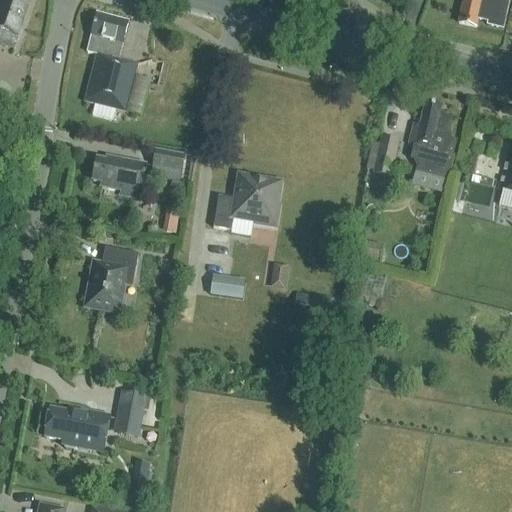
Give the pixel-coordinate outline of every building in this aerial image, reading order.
[(0,32),(18,39),(30,2),(25,0),(1,0),(0,3),(0,32)] [(460,0),(460,1),(464,2),(459,24),(475,27),(476,21),(487,23),(486,28),(502,32),(510,0),(460,0)] [(84,102),(83,104),(94,107),(92,117),(112,122),(115,112),(127,115),(134,86),(134,84),(135,78),(138,67),(131,65),(118,62),(118,60),(127,25),(96,16),(89,48),(87,55),(91,56),(95,56),(84,102)] [(412,128),(408,146),(414,147),(411,160),(419,162),(416,174),(446,181),(455,142),(447,140),(452,119),(440,116),(441,109),(425,105),(419,130),(412,128)] [(391,180),(399,142),(381,138),(372,176),(391,180)] [(185,156),(155,151),(150,179),(179,184),(185,156)] [(511,157),(507,156),(498,190),(502,191),(498,207),(511,210),(511,157)] [(138,200),(145,167),(107,159),(106,163),(97,162),(93,183),(102,185),(101,189),(121,193),(120,197),(138,200)] [(276,208),(279,186),(240,179),(236,201),(218,198),(213,230),(231,233),(233,219),(255,223),(254,225),(275,229),(278,208),(276,208)] [(474,182),(471,199),(491,203),(494,186),(474,182)] [(184,214),(167,211),(162,234),(179,238),(184,214)] [(383,247),(368,243),(364,261),(379,264),(383,247)] [(85,309),(119,315),(124,287),(132,289),(138,256),(105,250),(102,266),(94,265),(85,309)] [(274,266),(270,290),(285,292),(289,268),(274,266)] [(212,280),(210,297),(242,302),(244,285),(212,280)] [(295,312),(309,315),(325,317),(328,300),(298,295),(295,312)] [(125,394),(119,423),(126,425),(124,436),(138,439),(143,412),(147,413),(150,399),(125,394)] [(102,454),(109,418),(68,411),(68,415),(50,411),(45,439),(63,442),(62,446),(65,450),(73,452),(77,449),(102,454)] [(133,482),(130,496),(142,498),(144,499),(150,466),(136,464),(133,482)]
